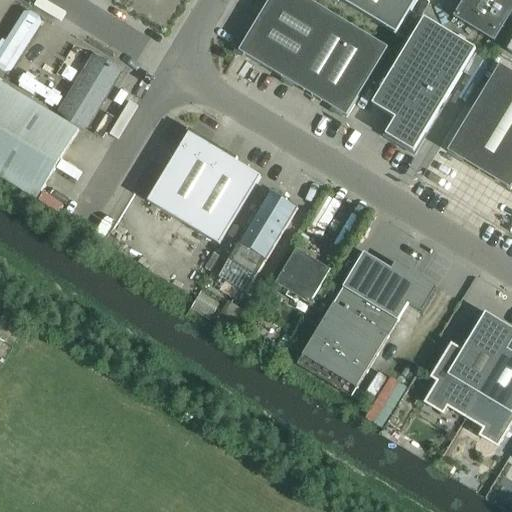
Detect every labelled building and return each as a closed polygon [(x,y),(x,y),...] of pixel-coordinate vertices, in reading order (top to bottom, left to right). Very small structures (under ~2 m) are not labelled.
[(271,0),(260,19),(303,45),(324,10),(306,0),(271,0)] [(396,37),(418,0),(337,0),(395,35),(395,36),(396,37)] [(511,0),(465,0),(454,19),(495,44),(511,15),(511,0)] [(315,99),(356,30),(324,10),(303,45),(282,79),(315,99)] [(303,45),(260,19),(239,53),(282,79),(303,45)] [(402,58),(373,107),(381,112),(396,121),(386,137),(414,154),(476,52),(425,20),(402,58)] [(347,118),(389,50),(356,30),(315,99),(320,102),(347,118)] [(83,75),(60,113),(88,130),(121,75),(98,61),(88,78),(83,75)] [(448,153),(511,191),(511,189),(511,72),(500,66),(448,153)] [(0,131),(58,166),(79,132),(0,83),(0,131)] [(181,145),(183,147),(149,204),(220,247),(252,193),(261,179),(249,171),(236,163),(238,160),(214,145),(190,130),(181,145)] [(0,131),(0,178),(37,201),(58,166),(0,131)] [(278,198),(271,194),(266,202),(230,262),(257,279),(293,220),(298,210),(291,206),(278,198)] [(206,270),(220,247),(149,204),(134,227),(206,270)] [(191,294),(206,270),(134,227),(120,251),(191,294)] [(297,252),(276,286),(310,306),(331,272),(297,252)] [(410,273),(396,265),(392,272),(365,255),(303,358),(358,391),(409,306),(422,314),(435,294),(437,290),(423,281),(425,279),(423,278),(419,279),(417,277),(415,276),(414,272),(412,271),(410,273)] [(457,350),(452,347),(437,371),(444,375),(426,405),(443,415),(448,408),(466,419),(508,351),(509,352),(511,346),(511,330),(486,315),(463,353),(457,350)] [(508,351),(466,419),(485,431),(481,438),(498,448),(511,425),(511,346),(509,352),(508,351)] [(486,470),(479,481),(490,488),(497,477),(486,470)]
